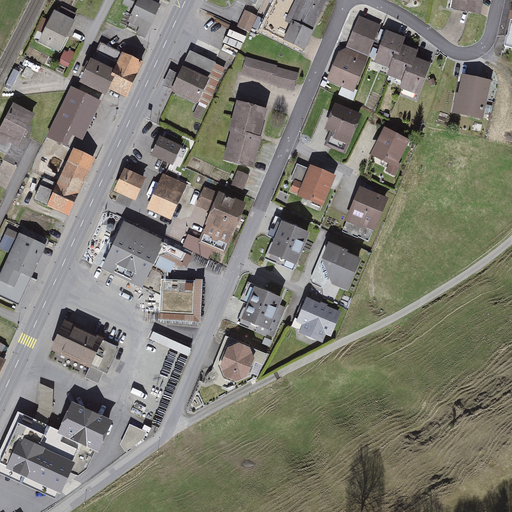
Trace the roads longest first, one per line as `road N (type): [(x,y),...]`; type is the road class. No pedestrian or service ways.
road 1 (residential): [(60,511),(157,444),(173,422),(346,0)]
road 2 (track): [(173,422),(186,426),(387,324),(511,243)]
road 3 (primary): [(34,325),(135,110)]
road 4 (residential): [(371,0),(465,56),(486,46),(498,0)]
road 5 (residential): [(135,110),(71,82),(110,0)]
road 6 (primary): [(135,110),(185,0)]
